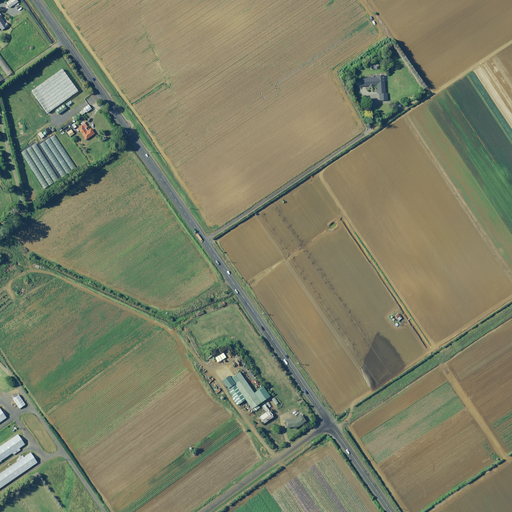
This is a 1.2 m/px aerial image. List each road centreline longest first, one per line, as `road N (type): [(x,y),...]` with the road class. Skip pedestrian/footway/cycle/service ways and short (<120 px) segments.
road 1 (tertiary): [(328,421),(35,0)]
road 2 (unclassified): [(204,511),(328,421)]
